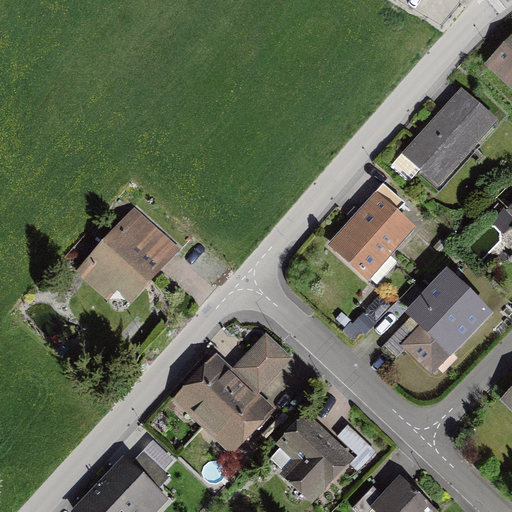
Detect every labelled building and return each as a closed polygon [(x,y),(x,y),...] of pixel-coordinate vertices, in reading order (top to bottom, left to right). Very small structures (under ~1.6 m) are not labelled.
[(511,45),(490,67),(511,89),(511,45)] [(441,114),(404,155),(439,187),(478,144),(474,140),(489,124),(463,100),(446,119),(441,114)] [(385,188),(330,246),(367,282),(413,234),(394,217),(404,206),(385,188)] [(128,222),(85,270),(124,305),(167,258),(128,222)] [(448,279),(410,316),(424,329),(406,348),(429,371),(485,316),(448,279)] [(264,340),(236,371),(259,392),(288,361),(264,340)] [(214,361),(177,399),(205,425),(241,386),(214,361)] [(269,413),(241,386),(205,425),(233,451),(269,413)] [(305,423),(281,450),(300,467),(288,480),(309,499),(345,460),(305,423)] [(348,430),(338,441),(356,458),(350,465),(358,472),(374,454),(348,430)] [(126,462),(101,488),(125,511),(144,511),(160,496),(153,490),(165,478),(143,456),(132,468),(126,462)] [(372,488),(351,508),(354,511),(431,511),(401,481),(382,499),(372,488)] [(125,511),(101,488),(78,511),(125,511)]
